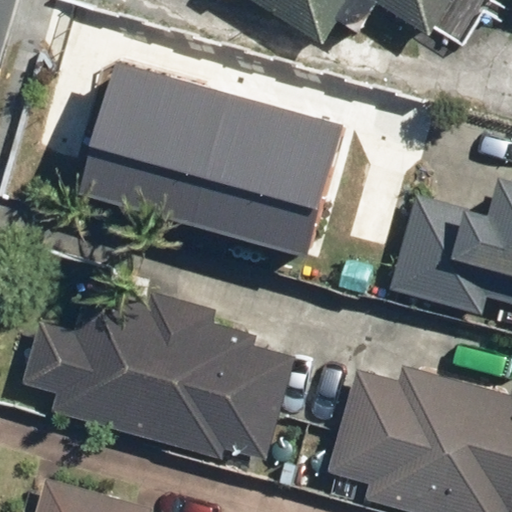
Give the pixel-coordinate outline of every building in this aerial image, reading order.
[(238,0),(317,50),(331,28),(351,41),(371,10),(420,40),(428,26),(461,47),(490,0),(238,0)] [(368,143),(227,107),(211,168),(242,176),(229,227),(379,264),(411,137),(372,127),(368,143)] [(442,307),(451,274),(511,290),(511,193),(489,187),(482,214),(412,196),(386,292),(442,307)] [(81,387),(77,406),(242,447),(245,436),(282,445),(310,334),(236,316),(240,302),(166,283),(161,302),(121,292),(112,327),(62,314),(46,378),(81,387)] [(511,511),(511,384),(371,359),(352,461),(390,468),(385,496),(473,511),(511,511)] [(63,466),(51,511),(156,511),(162,492),(63,466)]
